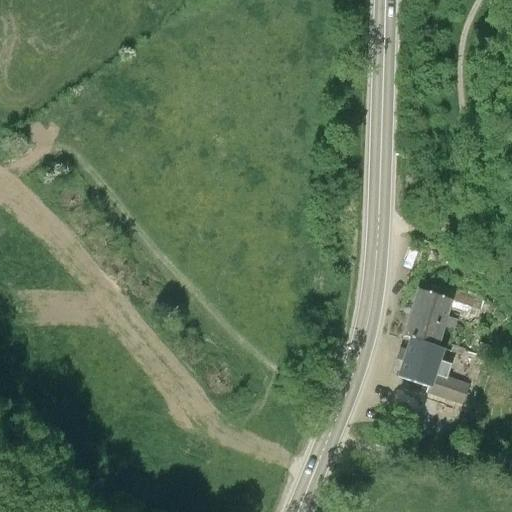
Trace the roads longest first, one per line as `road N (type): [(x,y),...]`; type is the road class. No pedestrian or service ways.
road 1 (secondary): [(296,511),(358,357),(372,297),(384,0)]
road 2 (track): [(435,224),(421,226),(452,191),(463,46),(480,0)]
